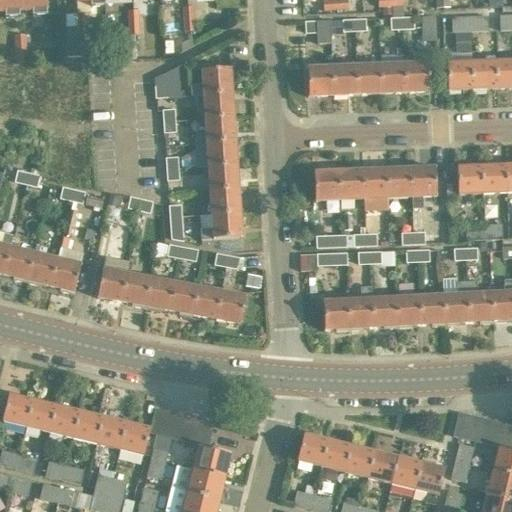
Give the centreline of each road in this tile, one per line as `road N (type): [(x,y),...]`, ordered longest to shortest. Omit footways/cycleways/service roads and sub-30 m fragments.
road 1 (tertiary): [(283,378),(210,372),(0,325)]
road 2 (residential): [(270,138),(511,130)]
road 3 (residential): [(283,378),(270,138)]
road 4 (tertiary): [(511,370),(435,379),(283,378)]
road 5 (residential): [(270,138),(262,0)]
road 6 (residential): [(254,511),(283,378)]
